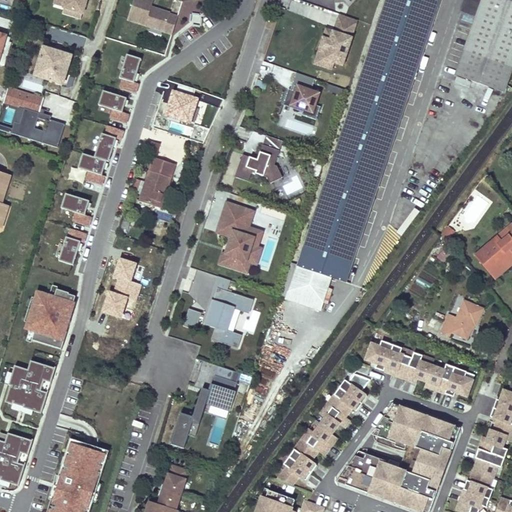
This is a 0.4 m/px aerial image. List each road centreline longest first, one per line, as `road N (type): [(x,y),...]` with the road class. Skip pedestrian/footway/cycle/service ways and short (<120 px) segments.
road 1 (residential): [(244,0),(151,72),(17,511)]
road 2 (residential): [(266,0),(145,353),(168,368),(159,402)]
road 3 (residential): [(390,392),(329,480),(332,492),(363,503)]
